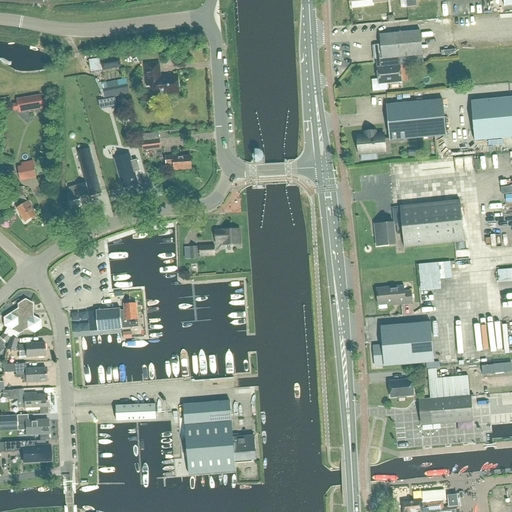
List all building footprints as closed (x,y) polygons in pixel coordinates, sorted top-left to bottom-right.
[(379,35),(380,45),(374,45),(376,60),(382,59),(399,57),(422,55),(420,31),(379,35)] [(346,65),(346,41),(329,41),(330,65),(346,65)] [(121,67),(119,57),(117,57),(116,54),(104,56),(104,59),(101,60),(102,70),(121,67)] [(402,82),(400,65),(399,57),(382,59),(376,60),(378,84),(402,82)] [(146,87),(152,86),(154,96),(159,96),(161,99),(165,95),(165,94),(179,93),(179,91),(181,89),(180,83),(178,82),(177,76),(160,78),(158,64),(149,65),(144,65),(146,87)] [(86,97),(84,81),(57,84),(59,100),(86,97)] [(15,109),(17,108),(18,113),(43,109),(42,104),(46,104),(45,99),(41,100),(40,95),(16,99),(17,105),(14,105),(15,109)] [(511,137),(511,97),(471,101),(474,141),(511,137)] [(446,136),(442,100),(386,105),(390,141),(446,136)] [(365,136),(358,137),(359,154),(360,154),(361,154),(361,153),(368,152),(368,153),(376,153),(385,152),(383,134),(376,135),(375,132),(364,133),(365,136)] [(160,149),(159,139),(155,139),(154,137),(148,138),(149,140),(141,141),(142,151),(160,149)] [(86,184),(69,189),(71,199),(79,197),(79,196),(88,194),(88,195),(88,196),(95,194),(96,195),(97,195),(97,193),(101,192),(90,150),(78,153),(86,183),(86,184)] [(254,159),(255,159),(255,163),(256,163),(256,161),(257,161),(258,161),(259,161),(260,160),(261,159),(261,158),(262,158),(262,157),(262,156),(262,155),(261,155),(261,154),(261,153),(260,152),(258,151),(257,151),(255,151),(255,150),(255,154),(254,154),(253,154),(253,155),(253,156),(252,156),(252,157),(253,157),(253,158),(254,159)] [(129,155),(115,160),(123,188),(137,184),(134,173),(140,171),(137,160),(131,161),(129,155)] [(190,156),(173,157),(173,156),(165,157),(166,165),(174,165),(174,170),(191,169),(190,156)] [(20,181),(36,178),(33,161),(21,163),(22,166),(17,167),(20,181)] [(425,167),(426,174),(441,173),(440,166),(425,167)] [(16,209),(25,222),(36,216),(31,208),(32,207),(28,201),(27,202),(23,195),(24,195),(19,187),(12,191),(17,199),(18,198),(22,205),(16,209)] [(460,201),(400,207),(404,247),(464,241),(460,201)] [(393,223),(374,224),(377,246),(395,244),(393,223)] [(216,231),(216,239),(222,239),(222,246),(240,245),(240,229),(216,231)] [(200,256),(214,255),(214,246),(199,247),(200,256)] [(190,247),(191,259),(198,259),(197,247),(190,247)] [(421,291),(429,291),(441,290),(440,279),(445,278),(444,272),(449,271),(448,262),(419,265),(421,291)] [(412,303),(411,291),(404,292),(403,286),(376,289),(378,305),(398,303),(398,305),(412,303)] [(18,334),(25,329),(32,333),(40,329),(40,320),(32,316),(32,309),(32,303),(24,299),(16,304),(17,308),(2,318),(3,326),(6,328),(3,333),(9,336),(16,339),(18,334)] [(121,328),(126,328),(132,327),(138,326),(137,319),(136,303),(124,305),(124,311),(120,311),(121,328)] [(121,329),(121,328),(120,309),(96,311),(97,331),(121,329)] [(382,345),(373,346),(375,367),(383,366),(383,367),(434,362),(430,323),(380,327),(382,345)] [(0,336),(0,338),(5,344),(8,341),(9,336),(3,333),(0,336)] [(16,339),(9,336),(8,341),(5,349),(13,352),(17,339),(16,339)] [(17,345),(18,352),(18,357),(25,357),(44,356),(43,343),(25,344),(25,345),(17,345)] [(3,373),(15,372),(14,364),(3,365),(3,373)] [(22,383),(25,383),(46,382),(45,368),(25,369),(25,364),(14,364),(15,372),(15,376),(15,378),(17,378),(22,377),(22,381),(22,383)] [(430,400),(470,396),(468,376),(437,379),(436,368),(432,369),(428,369),(429,380),(430,400)] [(388,381),(390,397),(412,395),(410,379),(388,381)] [(31,394),(23,394),(23,397),(16,398),(16,405),(23,405),(23,408),(39,407),(39,414),(47,413),(47,407),(46,395),(31,395),(31,394)] [(470,396),(430,400),(419,401),(422,429),(440,428),(440,423),(472,420),(470,396)] [(243,460),(252,459),(256,459),(254,436),(233,438),(230,401),(183,405),(189,475),(235,471),(235,463),(243,463),(243,460)] [(156,419),(156,405),(116,406),(116,420),(156,419)] [(0,427),(17,427),(16,416),(0,416),(0,427)] [(24,421),(25,435),(39,434),(40,440),(48,440),(47,420),(24,421)] [(33,441),(3,442),(4,453),(14,452),(14,450),(22,450),(23,462),(50,461),(49,446),(34,447),(33,441)] [(457,494),(448,495),(449,506),(458,505),(457,494)] [(401,502),(402,511),(458,511),(458,506),(443,508),(442,502),(421,505),(421,499),(401,502)]
